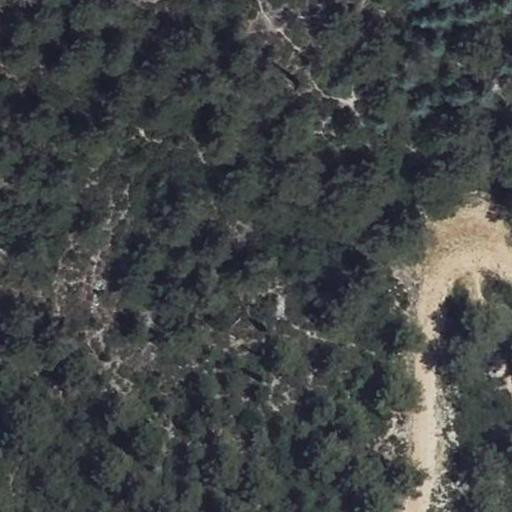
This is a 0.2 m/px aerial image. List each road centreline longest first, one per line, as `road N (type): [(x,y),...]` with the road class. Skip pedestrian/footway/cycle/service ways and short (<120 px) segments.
road 1 (track): [(411,511),(423,472),(429,282),(457,241),(487,234),(511,241)]
road 2 (track): [(457,241),(511,393)]
